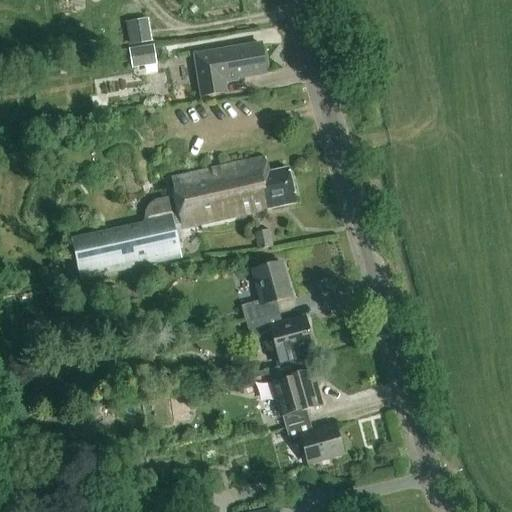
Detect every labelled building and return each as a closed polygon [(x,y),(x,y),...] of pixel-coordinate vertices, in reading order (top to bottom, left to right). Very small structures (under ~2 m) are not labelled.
[(264,73),(259,44),(193,54),(200,96),(224,92),(222,82),(237,79),(236,78),(264,73)] [(155,64),(153,46),(128,49),(131,68),(155,64)] [(170,180),(173,195),(158,199),(151,202),(146,208),(144,217),(143,222),(70,238),(79,281),(180,259),(174,232),(266,211),(265,209),(294,203),(287,169),(267,174),(265,162),(263,162),(262,159),(170,180)] [(257,251),(273,247),(269,230),(253,233),(257,251)] [(244,321),(278,312),(275,302),(289,299),(279,263),(252,271),(261,301),(240,307),(244,321)] [(278,312),(244,321),(250,341),(271,335),(279,365),(300,359),(297,350),(312,346),(304,319),(282,326),(278,312)] [(55,366),(72,363),(70,351),(52,354),(55,366)] [(285,431),(309,424),(305,410),(320,406),(310,371),(283,379),(284,381),(272,384),(283,423),(265,429),(266,433),(285,428),(285,431)] [(301,440),(307,464),(342,454),(335,427),(312,434),(309,424),(285,431),(289,444),(301,440)]
